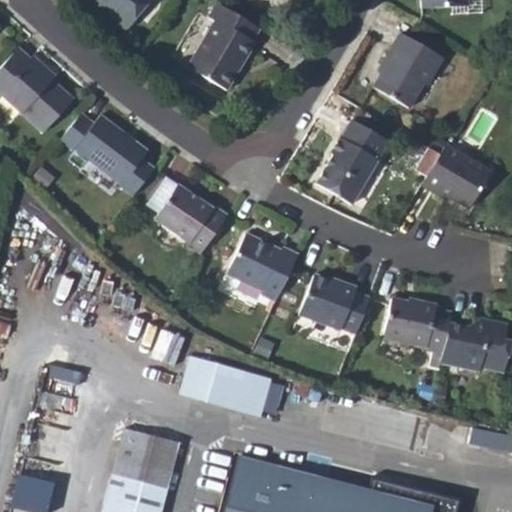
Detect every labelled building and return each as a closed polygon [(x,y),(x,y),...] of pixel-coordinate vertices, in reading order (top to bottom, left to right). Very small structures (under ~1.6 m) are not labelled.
[(96,0),(96,7),(124,31),(149,0),(96,0)] [(447,4),(447,12),(481,11),(480,0),(465,0),(466,3),(447,4)] [(186,66),(227,91),(236,76),(231,72),(239,59),(244,61),(255,44),(252,42),(262,26),(218,1),(208,16),(213,20),(186,66)] [(401,32),(391,48),(394,50),(388,61),(374,85),(407,105),(423,79),(431,65),(436,68),(443,57),(401,32)] [(384,59),(388,61),(394,50),(391,48),(384,59)] [(11,57),(24,68),(28,63),(15,53),(11,57)] [(69,102),(48,84),(41,77),(45,73),(31,60),(28,63),(24,68),(11,57),(0,69),(0,98),(39,135),(69,102)] [(231,72),(236,76),(244,61),(239,59),(231,72)] [(423,79),(428,82),(436,68),(431,65),(423,79)] [(41,77),(48,84),(52,79),(45,73),(41,77)] [(121,188),(133,197),(155,170),(143,161),(149,152),(103,117),(78,150),(124,185),(121,188)] [(342,136),(332,154),(338,157),(322,185),(359,206),(386,160),(381,158),(391,142),(354,120),(344,137),(342,136)] [(421,184),(436,193),(439,189),(448,195),(469,207),(489,170),(444,145),(440,153),(427,175),(421,184)] [(440,153),(429,147),(417,169),(427,175),(440,153)] [(186,248),(199,257),(226,217),(213,208),(211,211),(177,188),(154,222),(188,245),(186,248)] [(436,193),(446,199),(448,195),(439,189),(436,193)] [(267,294),(278,300),(301,252),(288,246),(286,250),(252,233),(232,272),(268,291),(267,294)] [(344,327),(358,333),(372,297),(357,292),(359,287),(334,278),(333,280),(316,273),(301,313),(342,329),(344,327)] [(152,354),(176,363),(186,335),(163,327),(169,312),(123,295),(115,315),(138,323),(133,336),(156,344),(152,354)] [(426,352),(443,357),(451,323),(453,314),(434,310),(435,305),(420,302),(418,307),(409,304),(393,300),(384,339),(425,349),(426,352)] [(468,327),(451,323),(443,357),(441,367),(481,374),(481,370),(506,375),(511,354),(505,352),(511,322),(488,317),(487,322),(477,321),(468,327)] [(191,357),(180,394),(260,416),(271,379),(191,357)] [(47,362),(42,383),(78,392),(83,371),(47,362)] [(30,456),(67,460),(71,426),(33,423),(30,456)] [(511,436),(471,427),(467,442),(511,452),(511,449),(511,436)] [(124,428),(101,511),(158,511),(178,442),(124,428)] [(368,434),(366,440),(391,446),(392,440),(368,434)] [(237,458),(223,511),(430,511),(431,508),(237,458)] [(17,474),(11,511),(16,511),(17,510),(27,511),(35,511),(41,478),(17,474)]
